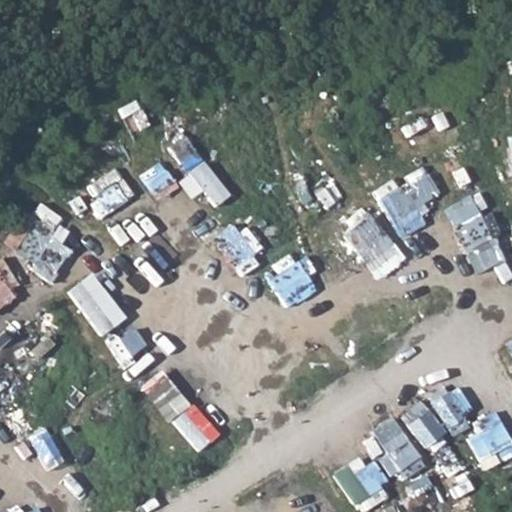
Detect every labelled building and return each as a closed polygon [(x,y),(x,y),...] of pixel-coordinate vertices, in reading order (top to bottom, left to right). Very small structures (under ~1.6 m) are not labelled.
[(161,163),(142,175),(154,193),(172,181),(161,163)] [(449,173),(460,197),(481,187),(469,164),(449,173)] [(119,174),(101,186),(119,214),(137,201),(119,174)] [(420,199),(407,174),(376,191),(389,215),(420,199)] [(363,206),(345,222),(369,247),(386,231),(363,206)] [(62,248),(86,280),(125,251),(102,219),(62,248)] [(481,251),(505,242),(498,224),(474,233),(481,251)] [(322,277),(351,264),(336,231),(307,244),(322,277)] [(274,263),(288,289),(307,279),(294,253),(274,263)] [(106,326),(123,313),(110,294),(92,307),(106,326)] [(129,369),(153,351),(134,325),(109,343),(129,369)] [(195,399),(171,418),(197,450),(220,431),(195,399)]
